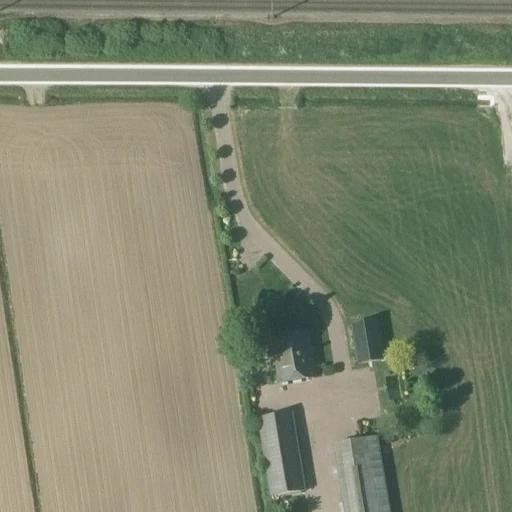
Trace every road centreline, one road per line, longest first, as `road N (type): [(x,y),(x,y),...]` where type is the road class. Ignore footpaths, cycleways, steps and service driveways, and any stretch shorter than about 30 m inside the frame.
road 1 (unclassified): [(0,77),(511,81)]
road 2 (unknown): [(214,79),(224,200),(335,330),(342,407)]
